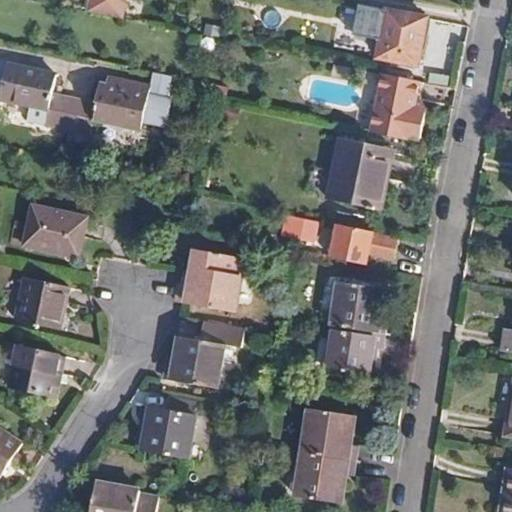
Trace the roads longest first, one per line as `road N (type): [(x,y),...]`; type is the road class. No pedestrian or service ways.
road 1 (residential): [(495,0),(406,511)]
road 2 (residential): [(145,310),(133,348),(31,511)]
road 3 (unknown): [(489,29),(352,0)]
